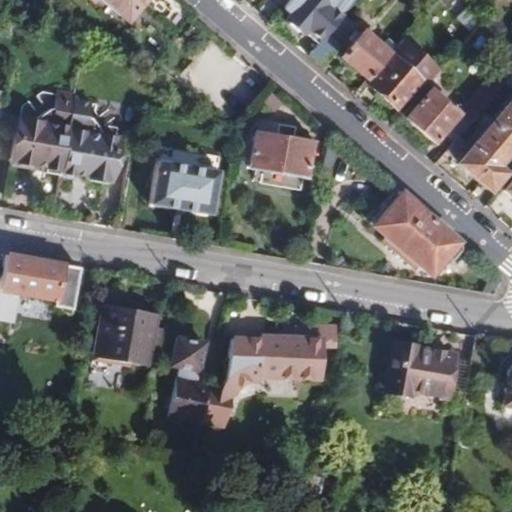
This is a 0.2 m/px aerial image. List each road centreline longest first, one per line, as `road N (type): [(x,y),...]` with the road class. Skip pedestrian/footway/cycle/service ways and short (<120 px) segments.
road 1 (residential): [(0,230),(511,316)]
road 2 (tertiary): [(511,255),(213,0)]
